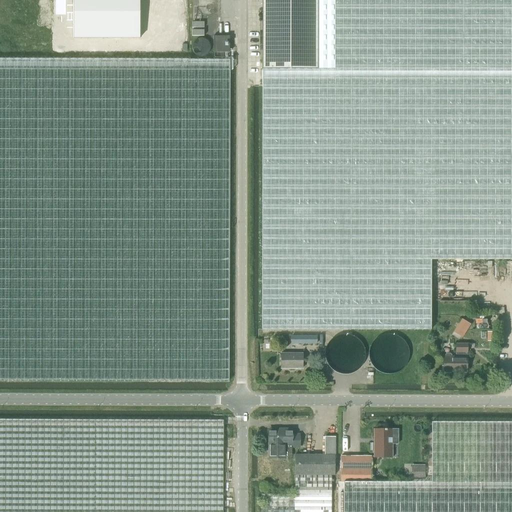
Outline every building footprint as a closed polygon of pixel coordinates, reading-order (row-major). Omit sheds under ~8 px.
[(511,0),(334,0),(335,68),(318,68),(263,68),(262,68),(261,329),(430,329),(431,258),(511,258),(511,0)] [(318,68),(335,68),(334,0),(262,0),(263,68),(318,68)] [(213,52),(229,53),(229,36),(213,36),(213,52)] [(0,59),(0,379),(227,380),(229,380),(230,67),(230,60),(189,60),(0,59)] [(461,318),(453,332),(462,337),(470,324),(461,318)] [(443,371),(466,372),(466,352),(467,352),(467,344),(455,343),(455,357),(443,356),(443,371)] [(302,368),(302,352),(281,352),(281,368),(302,368)] [(222,511),(223,420),(0,419),(0,511),(222,511)] [(370,455),(340,455),(340,469),(340,480),(340,481),(339,511),(511,511),(511,421),(427,421),(427,482),(416,482),(371,481),(371,469),(371,456),(370,455)] [(283,459),(283,457),(291,457),(291,447),(299,447),(299,435),(292,435),(292,428),(268,429),(268,459),(283,459)] [(373,442),(371,442),(371,452),(373,452),(373,457),(387,457),(392,457),(392,444),(398,444),(398,429),(391,429),(373,429),(373,442)] [(324,454),(295,454),(295,474),(331,474),(334,474),(334,454),(334,437),(324,437),(324,454)] [(331,511),(331,474),(295,474),(295,481),(294,494),(261,494),(260,511),(331,511)]
